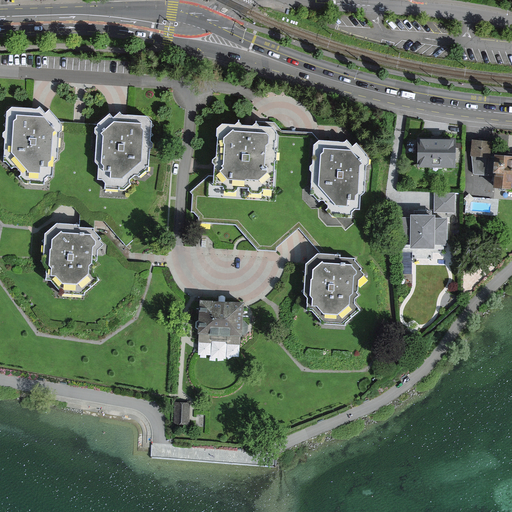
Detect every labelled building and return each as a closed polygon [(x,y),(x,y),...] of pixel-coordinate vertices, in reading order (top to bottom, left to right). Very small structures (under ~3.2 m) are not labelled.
[(12,107),(6,113),(5,131),(2,133),(2,137),(4,139),(3,160),(11,169),(13,167),(21,174),(18,177),(24,184),(44,184),(43,177),(52,177),(53,164),(57,160),(59,133),(62,131),(62,127),(60,125),(60,122),(50,110),(45,113),(40,107),(36,109),(12,107)] [(121,115),(119,112),(113,117),(109,114),(94,126),(94,133),(96,134),(95,163),(98,165),(97,180),(102,181),(104,184),(104,190),(124,191),(131,185),(128,182),(136,174),(139,177),(145,172),(148,172),(149,149),(152,148),(152,143),(150,141),(152,121),(147,116),(121,115)] [(222,126),(217,130),(217,137),(218,139),(217,158),(213,160),(213,164),(215,167),(214,188),(224,188),(224,192),(225,193),(234,194),(238,192),(238,190),(249,190),(249,193),(251,196),(260,196),(264,194),(264,191),(274,192),(275,163),(277,161),(277,155),(275,152),(275,143),(278,142),(278,134),(272,129),(260,128),(256,125),(253,127),(243,127),(239,123),(236,126),(222,126)] [(456,139),(419,139),(420,167),(457,167),(456,139)] [(511,156),(495,156),(495,141),(474,140),(473,173),(497,174),(497,187),(511,187),(511,156)] [(328,211),(334,219),(353,219),(354,213),(356,211),(361,211),(362,197),(366,193),(367,166),(373,160),(357,144),(354,148),(348,142),(345,144),(320,143),(315,146),(312,193),(320,204),(324,201),(331,209),(328,211)] [(466,204),(467,215),(491,214),(490,203),(466,204)] [(409,218),(409,242),(426,242),(426,236),(429,236),(429,246),(446,246),(446,236),(443,236),(443,221),(419,220),(419,218),(409,218)] [(78,227),(56,226),(44,236),(42,265),(45,269),(45,282),(50,282),(59,293),(59,296),(83,297),(83,295),(98,282),(93,276),(93,271),(97,268),(97,252),(103,247),(99,242),(100,240),(94,233),(94,230),(78,229),(78,227)] [(319,256),(307,266),(305,295),(309,299),(308,312),(313,313),(321,321),(321,324),(345,326),(345,322),(361,311),(355,305),(355,299),(358,296),(359,281),(364,275),(361,270),(362,269),(355,260),(342,260),(342,256),(319,256)] [(244,305),(200,302),(197,344),(241,346),(241,336),(249,332),(249,327),(243,322),(244,305)] [(190,404),(176,404),(175,425),(189,426),(190,404)]
